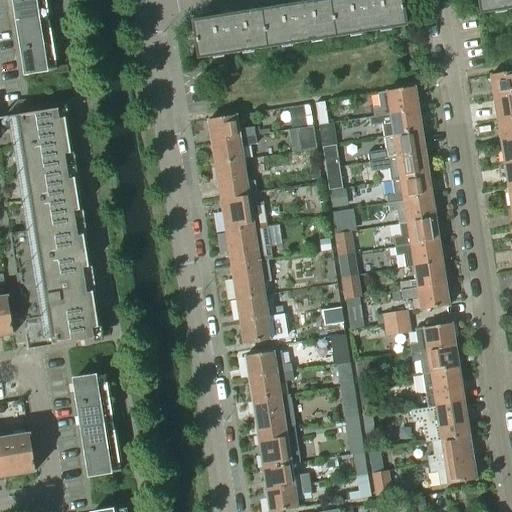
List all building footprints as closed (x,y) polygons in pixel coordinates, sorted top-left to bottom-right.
[(34,0),(13,4),(17,27),(49,22),(45,0),(34,0)] [(335,0),(330,1),(336,37),(370,32),(365,0),(335,0)] [(365,0),(370,32),(405,26),(400,0),(365,0)] [(511,9),(511,0),(477,0),(480,14),(511,9)] [(295,4),(296,6),(301,43),(336,37),(330,1),(301,6),(300,3),(295,4)] [(291,7),(261,12),(267,48),(301,43),(296,6),(295,4),(291,4),(291,7)] [(232,14),(227,15),(233,54),(267,48),(261,12),(232,16),(232,14)] [(233,54),(227,15),(222,15),(223,18),(192,23),(198,59),(233,54)] [(17,27),(20,51),(52,46),(49,22),(17,27)] [(52,46),(20,51),(24,76),(56,70),(52,46)] [(511,73),(489,77),(493,99),(511,96),(511,73)] [(380,108),(373,110),(374,118),(418,111),(414,89),(378,94),(380,108)] [(511,96),(493,99),(496,121),(511,118),(511,96)] [(324,103),(315,104),(318,125),(327,124),(324,103)] [(33,231),(9,234),(23,322),(46,318),(51,346),(93,340),(92,330),(97,329),(83,236),(77,237),(73,213),(79,212),(74,179),(68,180),(64,156),(70,155),(64,119),(59,120),(57,110),(15,117),(33,231)] [(374,118),(369,118),(370,127),(382,125),(384,138),(384,139),(421,133),(418,111),(374,118)] [(207,121),(211,144),(254,137),(253,129),(238,131),(235,117),(207,121)] [(511,118),(496,121),(499,143),(511,140),(511,118)] [(386,151),(367,154),(369,163),(396,159),(425,154),(421,133),(384,139),(386,151)] [(211,144),(214,166),(242,161),(240,148),(256,145),(254,137),(211,144)] [(511,140),(499,143),(503,164),(511,162),(511,140)] [(339,168),(335,147),(322,150),(325,170),(339,168)] [(396,159),(369,163),(370,173),(388,170),(390,182),(428,176),(425,154),(396,159)] [(214,166),(219,199),(256,194),(254,182),(246,183),(242,161),(214,166)] [(511,162),(503,164),(506,186),(511,185),(511,162)] [(339,168),(325,170),(329,192),(342,190),(339,168)] [(392,195),(386,196),(388,205),(398,203),(403,202),(431,198),(428,176),(390,182),(392,195)] [(219,199),(225,233),(266,227),(263,204),(257,205),(256,194),(219,199)] [(398,203),(388,205),(389,213),(396,212),(398,225),(406,224),(435,219),(431,198),(403,202),(398,203)] [(347,211),(332,214),(335,235),(350,233),(347,211)] [(400,237),(393,238),(394,248),(405,247),(410,246),(438,241),(435,219),(406,224),(398,225),(400,237)] [(225,233),(230,267),(266,261),(271,260),(266,227),(225,233)] [(350,233),(335,235),(339,257),(353,255),(350,233)] [(405,247),(394,248),(396,256),(403,255),(405,269),(413,267),(442,263),(438,241),(410,246),(405,247)] [(353,255),(339,257),(342,279),(357,276),(353,255)] [(230,267),(235,301),(264,296),(261,283),(270,281),(266,261),(230,267)] [(410,282),(400,283),(401,292),(411,290),(417,289),(445,285),(442,263),(413,267),(415,281),(410,282)] [(357,276),(342,279),(345,300),(360,297),(357,276)] [(411,290),(401,292),(402,300),(413,298),(418,298),(420,311),(449,307),(445,285),(417,289),(411,290)] [(235,301),(239,323),(282,316),(281,307),(266,310),(264,296),(235,301)] [(6,298),(0,299),(0,337),(12,336),(6,298)] [(383,315),(384,326),(408,323),(407,311),(383,315)] [(282,316),(239,323),(242,345),(271,340),(268,326),(284,324),(282,316)] [(408,323),(384,326),(386,337),(410,334),(408,323)] [(417,345),(410,346),(411,354),(421,353),(426,352),(455,347),(451,325),(423,329),(414,331),(417,345)] [(421,353),(411,354),(412,362),(420,361),(422,375),(430,374),(458,369),(455,347),(426,352),(421,353)] [(281,352),(244,358),(248,380),(276,376),(292,373),(290,365),(283,366),(281,352)] [(430,374),(422,375),(425,396),(427,409),(464,403),(458,369),(430,374)] [(276,376),(248,380),(251,402),(280,397),(277,384),(293,381),(292,373),(276,376)] [(72,381),(76,405),(108,400),(105,376),(72,381)] [(280,397),(251,402),(257,436),(293,430),(287,396),(280,397)] [(76,405),(80,429),(112,424),(108,400),(76,405)] [(427,409),(412,411),(413,421),(423,419),(426,444),(431,443),(440,441),(469,437),(464,403),(427,409)] [(80,429),(84,453),(116,448),(112,424),(80,429)] [(293,430),(257,436),(262,470),(290,465),(298,463),(293,430)] [(28,436),(0,440),(0,478),(34,473),(28,436)] [(433,456),(427,457),(428,466),(444,463),(472,458),(469,437),(440,441),(431,443),(433,456)] [(116,448),(84,453),(88,477),(120,473),(116,448)] [(444,463),(428,466),(430,474),(437,473),(440,487),(447,485),(476,481),(472,458),(444,463)] [(290,465),(262,470),(264,483),(265,491),(309,484),(308,474),(292,477),(290,465)] [(371,474),(374,497),(392,494),(388,471),(383,472),(371,474)] [(309,484),(265,491),(267,499),(268,511),(279,511),(297,509),(295,495),(300,494),(310,493),(309,484)]
